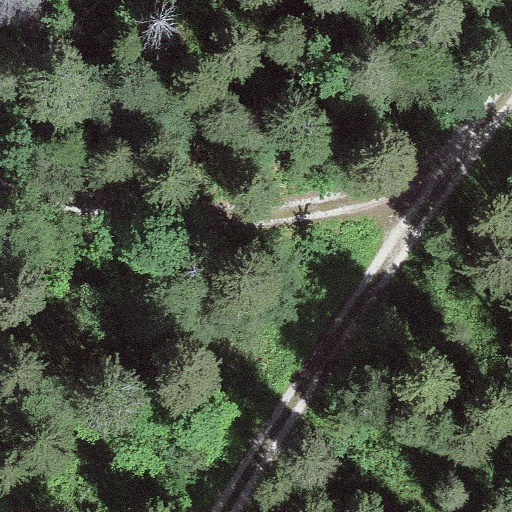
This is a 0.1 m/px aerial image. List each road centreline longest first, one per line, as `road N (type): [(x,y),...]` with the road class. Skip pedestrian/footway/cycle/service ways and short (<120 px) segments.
road 1 (track): [(511,93),(227,511)]
road 2 (track): [(0,191),(154,216),(248,219),(347,207),(462,163)]
